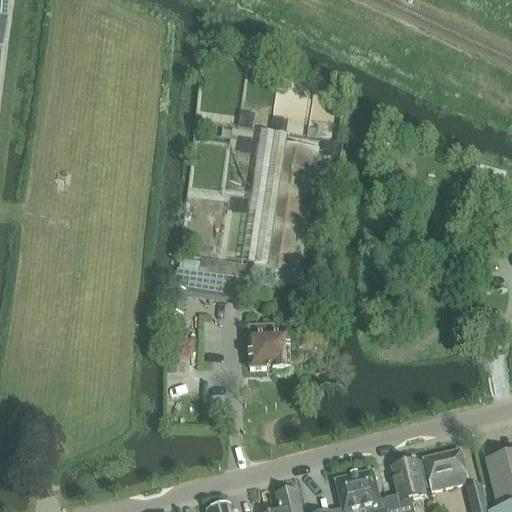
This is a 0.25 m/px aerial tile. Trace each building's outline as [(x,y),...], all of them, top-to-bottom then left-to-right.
[(0,0),(0,79),(10,0),(0,0)] [(262,132),(243,264),(255,265),(268,267),(285,146),(287,146),(288,136),(262,132)] [(305,149),(287,146),(285,146),(268,267),(255,265),(253,278),(297,284),(299,273),(301,273),(304,252),(307,238),(320,151),(305,148),(305,149)] [(307,238),(304,252),(319,254),(321,240),(307,238)] [(197,274),(242,281),(244,267),(199,260),(197,274)] [(176,271),(173,294),(186,295),(186,300),(243,309),(247,282),(242,281),(197,274),(176,271)] [(173,294),(170,316),(184,318),(186,300),(186,295),(173,294)] [(275,329),(248,330),(250,372),(273,372),(273,374),(275,374),(278,379),(287,378),(289,374),(291,374),(289,338),(275,339),(275,329)] [(184,365),(170,365),(171,376),(185,375),(184,365)] [(469,484),(461,452),(424,460),(432,493),(469,484)] [(511,511),(511,457),(486,464),(497,511),(511,511)] [(424,462),(418,464),(426,494),(431,493),(424,462)] [(398,498),(386,501),(388,511),(413,511),(411,502),(427,498),(426,494),(418,464),(391,470),(398,498)] [(373,474),(335,484),(339,501),(341,511),(362,511),(364,511),(388,511),(386,501),(380,503),(373,474)] [(487,511),(482,489),(467,492),(471,511),(487,511)] [(279,511),(302,511),(297,492),(276,498),(279,511)]
